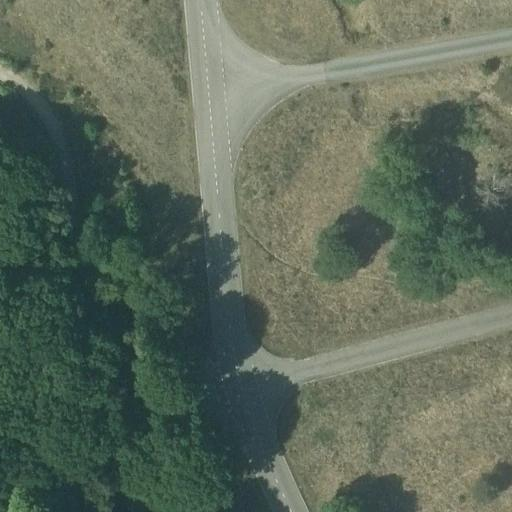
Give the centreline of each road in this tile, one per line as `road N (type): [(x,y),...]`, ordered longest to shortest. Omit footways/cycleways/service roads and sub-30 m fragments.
road 1 (unknown): [(120,436),(252,399),(357,355),(511,314)]
road 2 (unknown): [(120,436),(80,256),(67,141),(52,113),(0,69)]
road 3 (unknown): [(214,82),(511,45)]
